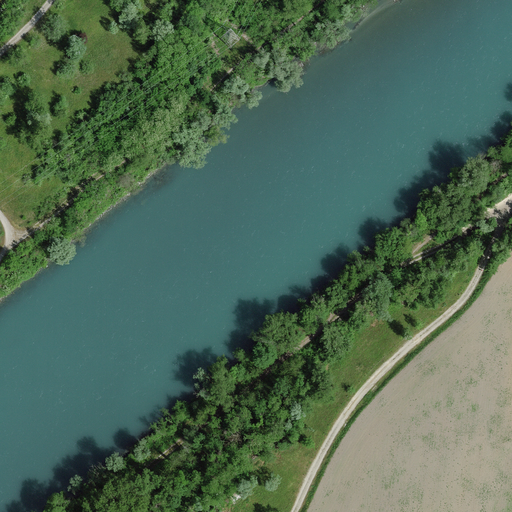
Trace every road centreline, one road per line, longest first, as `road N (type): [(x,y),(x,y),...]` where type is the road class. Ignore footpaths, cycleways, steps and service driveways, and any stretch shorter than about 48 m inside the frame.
road 1 (track): [(511,200),(397,267),(98,511)]
road 2 (track): [(511,209),(464,299),(359,396),(294,511)]
